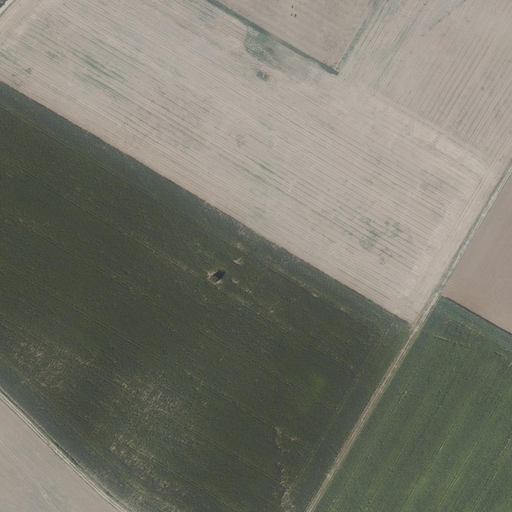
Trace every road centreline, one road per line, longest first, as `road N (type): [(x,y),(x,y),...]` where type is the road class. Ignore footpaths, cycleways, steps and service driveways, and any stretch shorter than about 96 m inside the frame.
road 1 (track): [(309,511),(511,166)]
road 2 (track): [(0,395),(126,511)]
